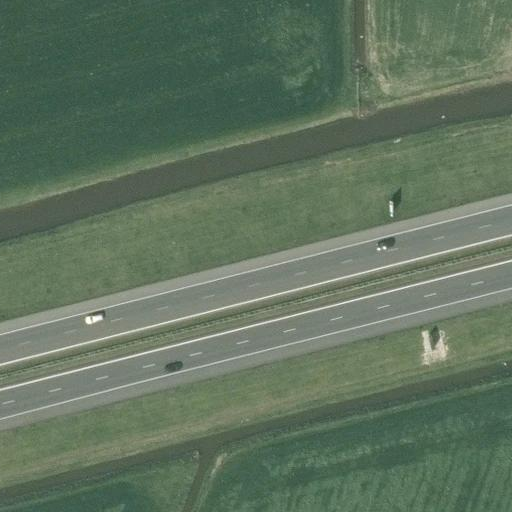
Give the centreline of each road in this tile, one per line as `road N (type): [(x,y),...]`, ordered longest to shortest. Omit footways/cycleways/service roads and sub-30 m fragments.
road 1 (motorway): [(511,220),(0,350)]
road 2 (motorway): [(0,406),(511,276)]
